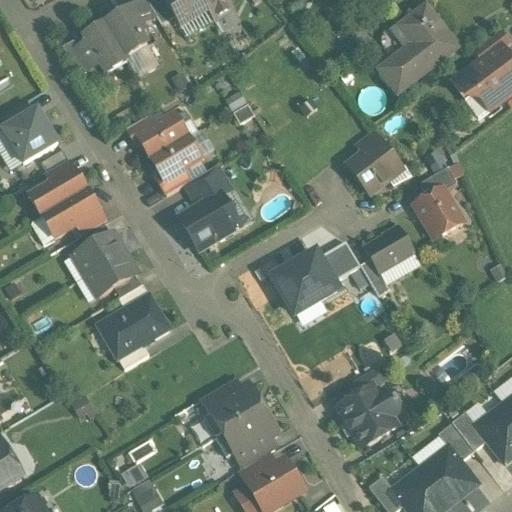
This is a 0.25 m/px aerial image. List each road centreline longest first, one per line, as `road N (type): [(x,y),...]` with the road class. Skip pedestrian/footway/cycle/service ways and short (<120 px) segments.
road 1 (residential): [(29,33),(170,284),(193,300)]
road 2 (residential): [(193,300),(251,331),(361,511)]
road 3 (residential): [(193,300),(327,213)]
